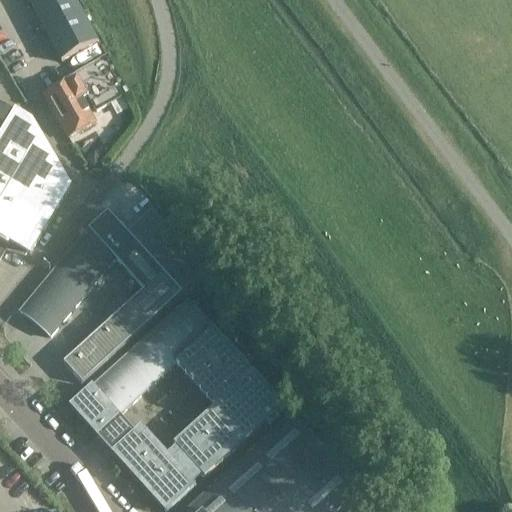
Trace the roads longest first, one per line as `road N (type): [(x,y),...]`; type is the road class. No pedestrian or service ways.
road 1 (unknown): [(91,197),(39,105),(27,42),(1,0)]
road 2 (unclassified): [(102,182),(0,310)]
road 3 (unclassified): [(109,511),(0,389)]
